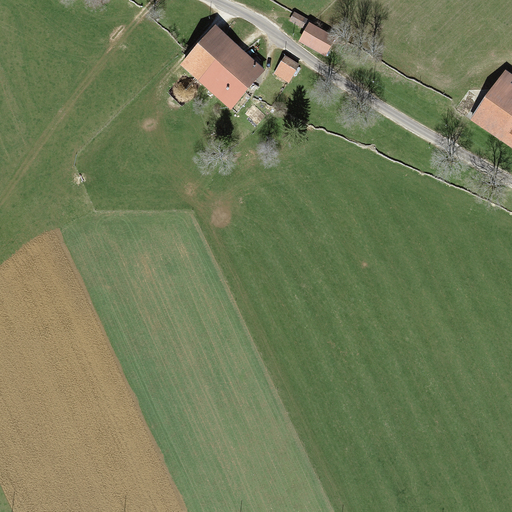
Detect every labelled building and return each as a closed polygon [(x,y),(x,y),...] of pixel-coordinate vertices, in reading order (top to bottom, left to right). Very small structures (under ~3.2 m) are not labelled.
[(306,22),(293,15),(289,24),(301,30),(306,22)] [(334,41),(309,28),(300,44),(325,58),(334,41)] [(214,33),(181,71),(231,114),(264,76),(214,33)] [(284,61),(276,76),(293,86),(302,71),(284,61)] [(511,81),(505,77),(473,124),(485,132),(504,145),(511,134),(511,81)]
